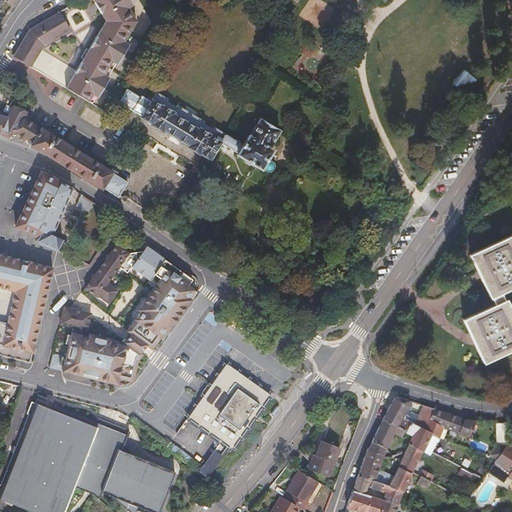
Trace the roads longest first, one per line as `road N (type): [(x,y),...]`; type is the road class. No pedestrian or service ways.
road 1 (tertiary): [(340,361),(511,116)]
road 2 (residential): [(0,370),(126,396),(217,282)]
road 3 (residential): [(217,282),(49,168)]
road 4 (tertiary): [(219,511),(340,361)]
road 5 (residential): [(340,361),(217,282)]
road 6 (residential): [(383,382),(335,511)]
road 7 (residential): [(383,382),(477,409),(511,408)]
road 8 (residential): [(0,80),(108,141)]
